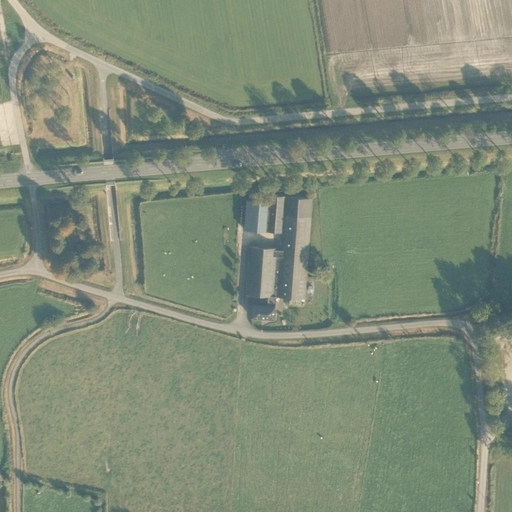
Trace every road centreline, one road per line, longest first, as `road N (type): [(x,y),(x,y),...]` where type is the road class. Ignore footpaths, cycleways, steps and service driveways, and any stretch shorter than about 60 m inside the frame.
road 1 (primary): [(30,178),(511,137)]
road 2 (unclassified): [(35,269),(234,331),(463,324)]
road 3 (unclassified): [(106,65),(238,119),(511,95)]
road 4 (unclassified): [(480,511),(484,440),(475,347),(463,324)]
road 5 (unclassified): [(30,178),(11,74),(36,30)]
